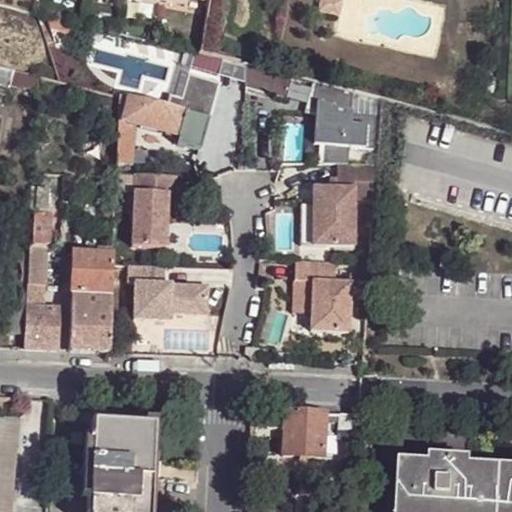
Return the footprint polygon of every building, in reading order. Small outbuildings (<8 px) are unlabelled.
[(344,2),(332,0),(321,0),(319,14),(341,19),(344,2)] [(13,73),(0,69),(0,86),(10,88),(10,87),(13,73)] [(10,87),(37,93),(37,79),(13,73),(10,87)] [(186,116),(209,122),(218,87),(187,79),(181,103),(169,100),(166,111),(186,116)] [(352,96),(315,86),(311,104),(314,104),(311,115),(315,116),(312,146),(322,147),(320,165),(335,165),(345,165),(347,149),(371,151),(374,117),(350,115),(352,96)] [(127,101),(117,99),(116,116),(116,122),(121,123),(127,101)] [(121,123),(130,126),(180,138),(186,116),(166,111),(127,101),(121,123)] [(186,116),(180,138),(178,147),(201,153),(209,122),(186,116)] [(121,123),(116,122),(116,131),(113,166),(129,167),(130,126),(121,123)] [(345,165),(335,165),(335,181),(335,190),(327,189),(310,189),(310,205),(310,247),(351,247),(351,200),(372,200),(373,197),(374,190),(376,166),(345,165)] [(172,196),(173,179),(132,176),(129,248),(162,250),(163,223),(164,195),(172,196)] [(327,181),(327,189),(335,190),(335,181),(327,181)] [(297,247),(310,247),(310,205),(298,206),(297,247)] [(30,215),(29,246),(44,247),(47,247),(49,216),(30,215)] [(163,223),(162,250),(177,251),(178,224),(163,223)] [(29,257),(27,287),(42,288),(44,247),(29,246),(29,257)] [(111,257),(110,257),(73,255),(70,295),(109,297),(111,257)] [(334,265),(293,263),(292,283),(311,283),(308,333),(346,335),(349,285),(333,285),(334,265)] [(162,269),(125,267),(125,285),(132,285),(131,322),(167,323),(168,316),(205,317),(206,288),(162,286),(162,269)] [(26,306),(26,309),(41,310),(42,288),(27,287),(26,306)] [(67,353),(106,355),(109,297),(70,295),(67,353)] [(5,335),(24,336),(26,309),(26,306),(6,305),(5,335)] [(24,352),(55,353),(57,311),(41,310),(26,309),(24,336),(24,352)] [(250,410),(248,428),(282,430),(283,412),(250,410)] [(323,414),(283,412),(282,430),(279,457),(320,459),(323,414)] [(0,417),(0,511),(11,511),(20,420),(0,417)] [(90,422),(89,440),(86,499),(85,511),(151,511),(154,481),(143,480),(144,465),(146,426),(90,422)] [(353,445),(353,433),(336,432),(335,444),(353,445)] [(86,499),(89,440),(84,439),(83,455),(81,498),(86,499)] [(429,458),(428,465),(469,466),(469,460),(429,458)] [(394,511),(511,511),(511,469),(469,466),(428,465),(398,463),(394,511)] [(154,465),(144,465),(143,480),(154,481),(154,465)]
